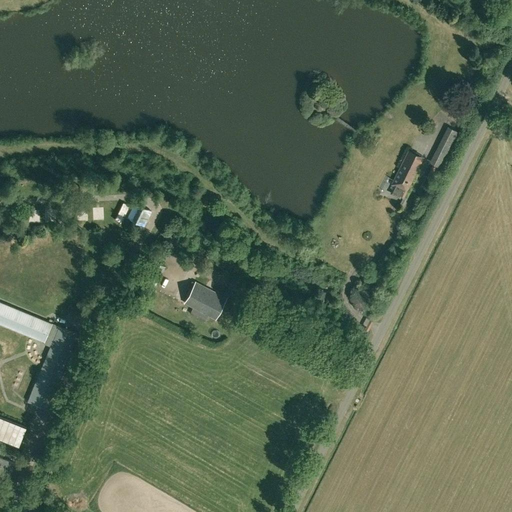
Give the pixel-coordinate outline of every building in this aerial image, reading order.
[(426,177),(432,180),(439,166),(444,168),(461,133),(449,127),(431,162),(433,163),(426,177)] [(400,195),(402,196),(403,197),(423,157),(408,150),(392,183),(395,185),(391,192),(400,197),(400,195)] [(151,211),(135,202),(128,217),(144,225),(151,211)] [(108,209),(98,209),(98,222),(108,222),(108,209)] [(81,210),(82,222),(92,221),(92,210),(81,210)] [(34,212),(33,224),(44,224),(44,212),(34,212)] [(166,266),(156,260),(141,289),(151,294),(166,266)] [(185,302),(215,318),(226,298),(196,282),(185,302)] [(0,323),(44,342),(44,343),(50,346),(28,401),(47,409),(78,333),(0,300),(0,323)] [(7,366),(6,378),(19,379),(20,367),(7,366)] [(0,414),(0,437),(19,444),(26,425),(0,414)] [(0,478),(7,482),(15,462),(0,456),(0,478)]
